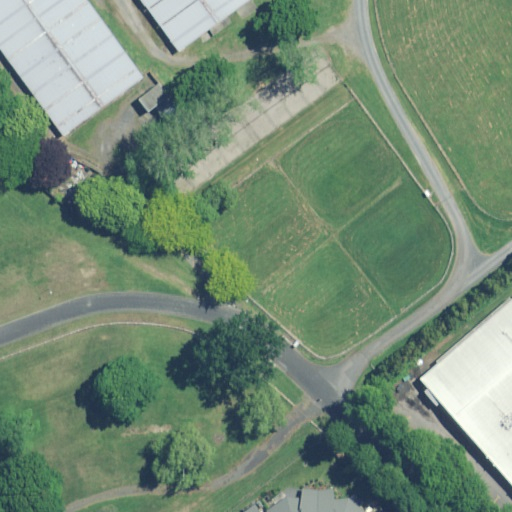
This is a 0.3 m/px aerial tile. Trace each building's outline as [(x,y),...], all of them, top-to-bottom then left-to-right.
[(134,79),(79,0),(0,0),(0,52),(55,133),(134,79)] [(135,0),(171,51),(246,0),(135,0)] [(153,110),(170,97),(160,84),(139,100),(149,113),(153,110)] [(170,97),(153,110),(169,131),(185,118),(170,97)] [(511,293),(413,380),(511,492),(511,293)] [(387,511),(382,508),(379,511),(364,511),(351,501),(334,500),(334,491),(320,491),(291,489),(285,499),(267,511),(259,511),(255,506),(247,511),(387,511)]
